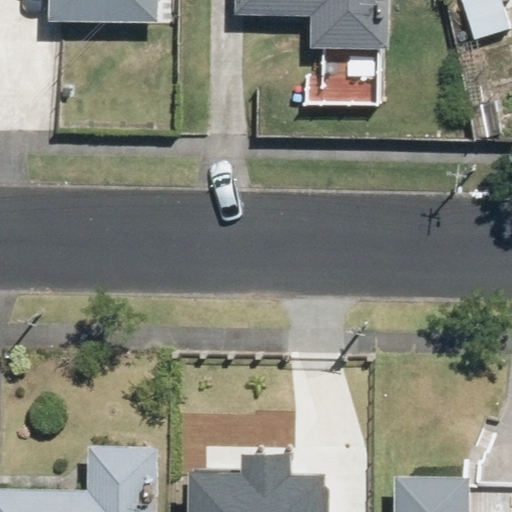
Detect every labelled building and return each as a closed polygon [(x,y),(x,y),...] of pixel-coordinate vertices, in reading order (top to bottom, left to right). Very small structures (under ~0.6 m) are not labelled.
[(51,0),(52,24),(163,25),(163,0),(51,0)] [(392,0),(237,0),(237,17),(313,18),(313,51),(392,51),(392,0)] [(511,0),(483,0),(491,22),(511,15),(511,0)] [(0,486),(0,511),(159,511),(161,445),(89,443),(88,488),(0,486)] [(471,511),(472,475),(397,474),(396,511),(471,511)]
